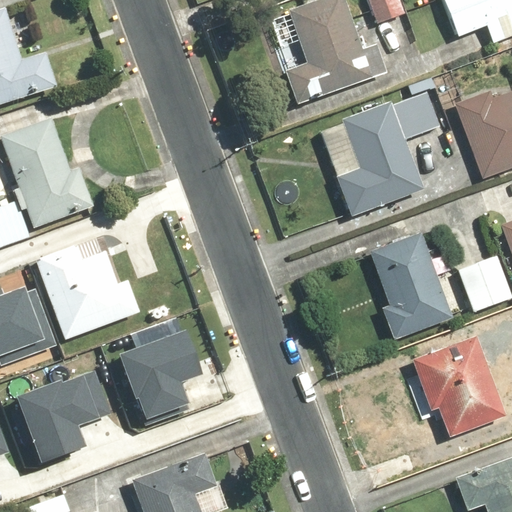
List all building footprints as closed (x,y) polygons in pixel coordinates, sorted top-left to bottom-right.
[(359,52),(341,0),(313,0),(286,9),(289,19),(266,26),(293,105),(383,75),(374,47),(359,52)] [(398,0),(364,0),(373,27),(404,17),(398,0)] [(511,0),(438,0),(455,41),(484,29),(492,48),(511,40),(511,0)] [(3,9),(0,9),(0,105),(55,88),(44,54),(20,62),(3,9)] [(493,91),(453,105),(478,181),(511,169),(511,91),(495,97),(493,91)] [(422,192),(404,143),(441,130),(427,93),(319,132),(336,179),(330,181),(344,220),(422,192)] [(54,113),(0,130),(0,134),(28,223),(92,202),(79,162),(71,165),(54,113)] [(14,202),(0,207),(0,248),(27,239),(14,202)] [(511,263),(511,221),(497,228),(511,263)] [(390,342),(451,321),(449,315),(467,309),(453,268),(435,274),(421,234),(368,252),(386,305),(378,308),(390,342)] [(73,243),(30,259),(60,343),(137,315),(124,280),(114,283),(103,252),(80,260),(73,243)] [(494,257),(455,271),(471,314),(510,300),(494,257)] [(20,285),(0,291),(0,352),(39,339),(20,285)] [(118,350),(142,417),(184,401),(176,379),(198,371),(183,327),(118,350)] [(508,417),(480,337),(411,360),(417,377),(407,380),(420,418),(437,412),(446,438),(508,417)] [(93,368),(13,397),(36,461),(84,444),(76,423),(109,411),(93,368)] [(511,511),(511,454),(452,475),(463,511),(481,505),(483,511),(511,511)] [(202,457),(132,482),(142,511),(198,511),(195,502),(216,495),(202,457)] [(66,511),(61,493),(17,507),(18,511),(66,511)]
